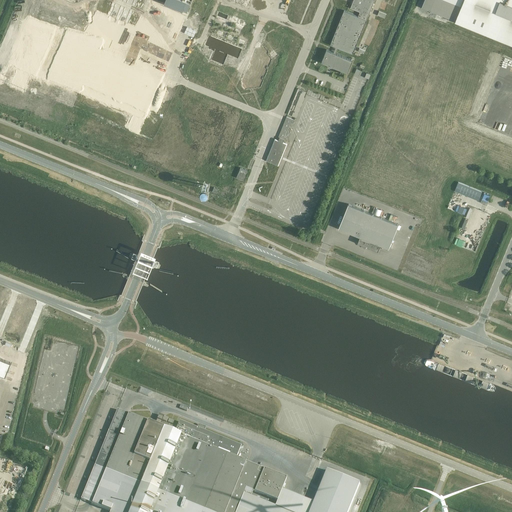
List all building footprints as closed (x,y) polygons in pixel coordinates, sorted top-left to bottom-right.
[(191,3),(184,0),(165,0),(164,3),(187,12),(191,3)] [(327,49),(322,61),(348,72),(353,60),(336,53),(338,47),(353,53),(374,0),(353,0),(351,8),(360,11),(358,16),(344,10),(331,44),(336,46),(334,52),(327,49)] [(511,0),(424,0),(421,8),(511,44),(511,0)] [(229,20),(231,15),(221,11),(219,16),(229,20)] [(181,30),(185,18),(172,13),(168,25),(181,30)] [(245,19),(242,23),(247,27),(250,22),(245,19)] [(108,31),(114,33),(117,21),(111,20),(108,31)] [(191,31),(194,22),(188,20),(185,29),(191,31)] [(118,23),(116,33),(122,35),(125,24),(118,23)] [(247,89),(263,87),(266,80),(266,81),(270,69),(270,70),(274,59),(271,53),(271,52),(267,47),(264,46),(263,45),(267,33),(263,32),(263,34),(263,37),(259,47),(256,47),(244,82),(245,83),(244,85),(246,89),(247,89)] [(230,55),(243,60),(247,47),(211,35),(207,45),(210,47),(210,49),(214,50),(215,48),(217,49),(213,60),(227,65),(230,55)] [(96,81),(113,87),(114,84),(116,85),(116,87),(138,96),(142,85),(140,84),(141,82),(146,84),(149,77),(105,59),(96,81)] [(288,114),(297,117),(307,91),(298,88),(288,114)] [(286,140),(294,120),(287,117),(279,137),(280,137),(278,141),(277,141),(271,157),(269,156),(267,161),(277,165),(281,156),(282,156),(286,144),(283,143),(284,139),(286,140)] [(247,170),(240,168),(236,177),(243,180),(247,170)] [(458,182),(455,191),(479,200),(482,192),(458,182)] [(482,200),(481,202),(485,204),(487,201),(487,202),(490,195),(484,193),(482,199),(482,200)] [(389,248),(398,224),(348,204),(339,228),(360,236),(357,243),(362,245),(364,247),(366,246),(378,251),(380,245),(382,245),(381,248),(387,250),(388,248),(389,248)] [(129,257),(131,259),(156,269),(159,269),(160,266),(160,264),(134,253),(130,254),(129,257)] [(123,278),(146,287),(148,287),(149,285),(148,283),(125,274),(123,274),(122,277),(123,278)] [(0,356),(0,377),(3,378),(10,360),(0,356)] [(155,425),(118,410),(95,466),(208,511),(348,511),(360,484),(328,471),(310,511),(288,511),(251,497),(253,491),(277,501),(287,478),(237,458),(240,449),(244,448),(242,444),(239,446),(204,431),(205,427),(198,425),(197,429),(179,421),(177,428),(166,423),(168,418),(159,415),(155,425)] [(208,511),(95,466),(81,499),(111,511),(110,511),(208,511)]
